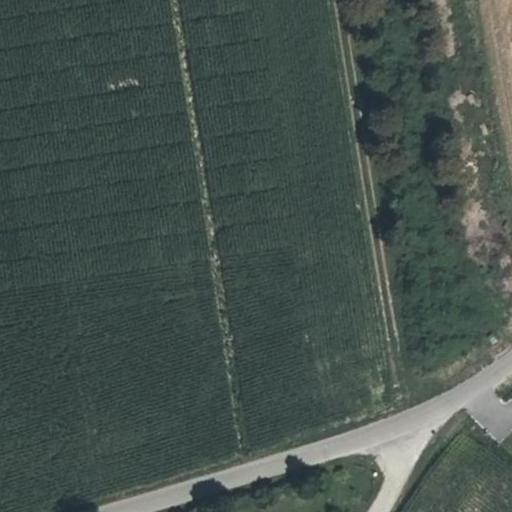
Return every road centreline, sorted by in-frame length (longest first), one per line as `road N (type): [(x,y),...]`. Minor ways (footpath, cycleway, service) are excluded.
road 1 (unclassified): [(449,403),(98,511)]
road 2 (unclassified): [(381,511),(449,403)]
